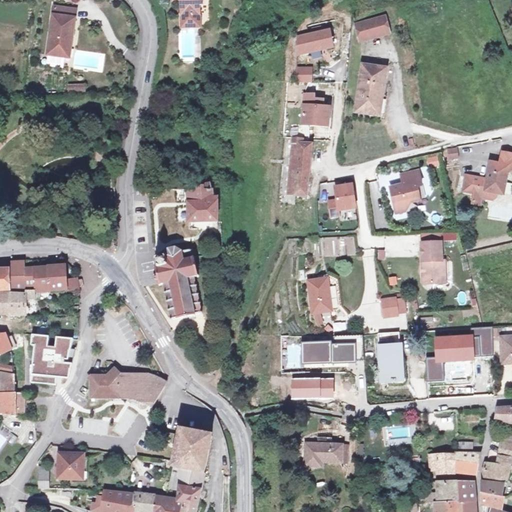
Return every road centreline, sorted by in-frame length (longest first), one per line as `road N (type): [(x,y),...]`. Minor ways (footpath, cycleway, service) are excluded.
road 1 (unclassified): [(110,270),(127,250),(121,177),(149,47),(138,0)]
road 2 (tertiary): [(244,511),(236,428),(180,373),(119,278)]
road 3 (residential): [(119,278),(95,298),(81,377),(8,492)]
